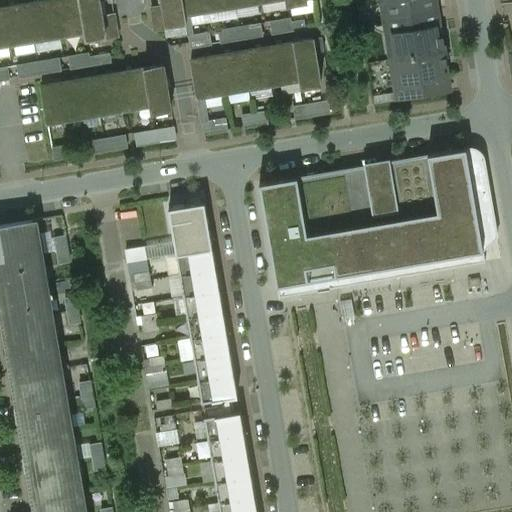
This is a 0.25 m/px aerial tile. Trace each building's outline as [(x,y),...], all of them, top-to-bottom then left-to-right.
[(53,0),(40,0),(28,2),(34,40),(60,35),(53,0)] [(80,0),(53,0),(60,35),(85,31),(86,31),(80,0)] [(99,0),(80,0),(86,31),(85,31),(86,39),(103,36),(106,35),(102,15),(99,0)] [(181,0),(162,0),(163,5),(167,25),(170,24),(187,21),(185,14),(184,14),(181,0)] [(208,0),(181,0),(184,14),(185,14),(210,10),(208,0)] [(234,0),(208,0),(210,10),(236,5),(234,0)] [(387,0),(390,17),(433,10),(431,0),(387,0)] [(28,2),(2,7),(8,44),(34,40),(28,2)] [(163,5),(151,7),(155,30),(170,27),(170,24),(167,25),(163,5)] [(2,7),(0,7),(0,45),(8,44),(2,7)] [(433,10),(390,17),(397,58),(446,50),(443,36),(438,37),(433,10)] [(114,13),(102,15),(106,35),(103,36),(103,39),(118,36),(114,13)] [(292,18),(270,21),(272,33),(305,28),(304,20),(292,22),(292,18)] [(261,23),(219,30),(221,42),(263,35),(261,23)] [(209,32),(189,35),(191,47),(211,44),(209,32)] [(313,38),(295,41),(301,79),(300,79),(302,86),(321,83),(316,52),(314,39),(313,38)] [(324,50),(322,38),(314,39),(316,52),(324,50)] [(295,41),(269,46),(276,83),(300,79),(301,79),(295,41)] [(269,46),(243,50),(250,88),(276,83),(269,46)] [(243,50),(218,55),(224,92),(250,88),(243,50)] [(446,50),(397,58),(403,100),(447,93),(442,66),(448,65),(446,50)] [(90,52),(69,56),(71,68),(111,61),(110,53),(90,56),(90,52)] [(218,55),(191,59),(197,97),(203,96),(224,92),(218,55)] [(59,58),(17,65),(19,77),(61,70),(59,58)] [(164,64),(145,67),(151,104),(150,105),(152,112),(171,109),(164,64)] [(8,67),(0,67),(0,80),(10,79),(8,67)] [(145,67),(119,71),(126,109),(150,105),(151,104),(145,67)] [(119,71),(93,76),(100,113),(126,109),(119,71)] [(93,76),(68,80),(74,118),(100,113),(93,76)] [(68,80),(41,85),(47,122),(74,118),(68,80)] [(226,118),(208,121),(203,96),(197,97),(204,134),(228,130),(226,118)] [(328,101),(293,106),(295,118),(330,112),(328,101)] [(266,111),(242,115),(244,127),(268,123),(266,111)] [(174,127),(135,133),(137,145),(176,138),(174,127)] [(125,135),(92,140),(94,152),(127,147),(125,135)] [(64,145),(52,147),(54,159),(66,157),(64,145)] [(468,147),(259,183),(279,297),(485,262),(478,220),(495,218),(485,159),(484,156),(483,153),(480,151),(477,148),(474,147),(468,147)] [(205,201),(169,207),(174,241),(176,253),(212,247),(205,201)] [(32,220),(0,225),(0,285),(1,291),(43,284),(32,220)] [(65,235),(55,237),(59,263),(70,261),(65,235)] [(174,241),(126,249),(128,261),(176,253),(174,241)] [(212,247),(176,253),(180,274),(216,268),(215,265),(212,266),(211,258),(214,257),(212,247)] [(216,268),(180,274),(184,295),(219,289),(219,286),(216,287),(215,279),(218,279),(216,268)] [(149,271),(135,274),(136,281),(150,279),(149,271)] [(150,279),(136,281),(137,289),(152,287),(150,279)] [(43,284),(1,291),(4,308),(0,308),(0,322),(0,324),(6,323),(12,354),(15,354),(18,373),(15,373),(20,405),(14,406),(17,421),(23,420),(26,437),(68,430),(57,366),(56,366),(53,347),(54,347),(43,284)] [(219,289),(184,295),(187,316),(223,310),(222,308),(220,308),(218,300),(221,300),(219,289)] [(76,296),(65,298),(69,324),(80,322),(76,296)] [(223,310),(187,316),(191,337),(227,331),(226,328),(223,329),(222,321),(225,321),(223,310)] [(156,314),(142,316),(143,324),(157,321),(156,314)] [(157,321),(143,324),(145,331),(159,329),(157,321)] [(227,331),(191,337),(194,358),(230,352),(230,350),(227,350),(225,342),(228,342),(227,331)] [(230,352),(194,358),(198,379),(233,373),(233,371),(230,372),(229,364),(232,363),(230,352)] [(163,356),(149,358),(150,366),(165,363),(163,356)] [(165,363),(150,366),(152,373),(166,371),(165,363)] [(233,373),(198,379),(202,401),(238,395),(237,392),(234,392),(232,385),(236,384),(234,373),(233,373)] [(90,381),(79,382),(84,408),(94,406),(90,381)] [(171,399),(156,401),(158,409),(172,406),(171,399)] [(229,404),(204,409),(206,416),(231,412),(229,404)] [(206,416),(204,417),(208,438),(243,432),(244,432),(243,430),(240,430),(239,422),(242,422),(240,410),(231,412),(206,416)] [(174,422),(160,424),(162,432),(176,429),(174,422)] [(68,430),(26,437),(29,454),(23,455),(25,470),(31,469),(37,500),(79,493),(68,430)] [(243,432),(208,438),(212,460),(247,453),(247,451),(244,452),(242,444),(245,443),(243,432)] [(101,442),(90,444),(94,470),(105,468),(101,442)] [(247,453),(212,460),(215,481),(251,474),(251,472),(247,472),(246,465),(249,464),(247,453)] [(180,457),(166,459),(168,467),(182,465),(180,457)] [(182,465),(168,467),(169,475),(183,472),(182,465)] [(251,474),(215,481),(219,502),(254,496),(254,493),(251,494),(250,486),(252,485),(251,474)] [(82,511),(79,493),(37,500),(38,511),(82,511)] [(254,496),(219,502),(220,511),(254,511),(253,507),(256,506),(255,496),(254,496)] [(188,499),(173,502),(175,509),(189,507),(188,499)]
